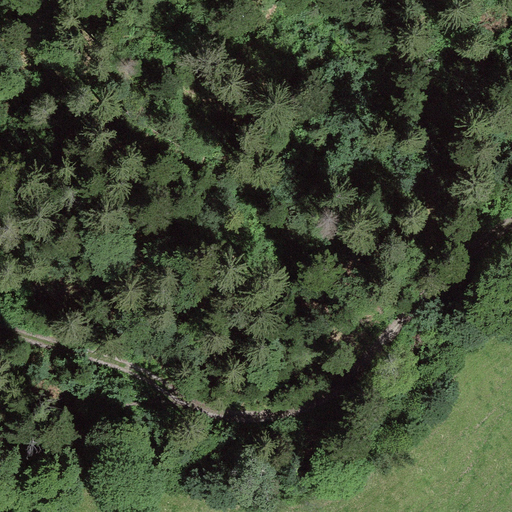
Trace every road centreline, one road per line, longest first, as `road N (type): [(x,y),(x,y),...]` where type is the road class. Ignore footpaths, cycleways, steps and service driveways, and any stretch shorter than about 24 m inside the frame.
road 1 (track): [(171,396),(228,414),(284,414),(317,402),(377,351),(461,256),(511,219)]
road 2 (track): [(0,324),(104,360),(171,396)]
